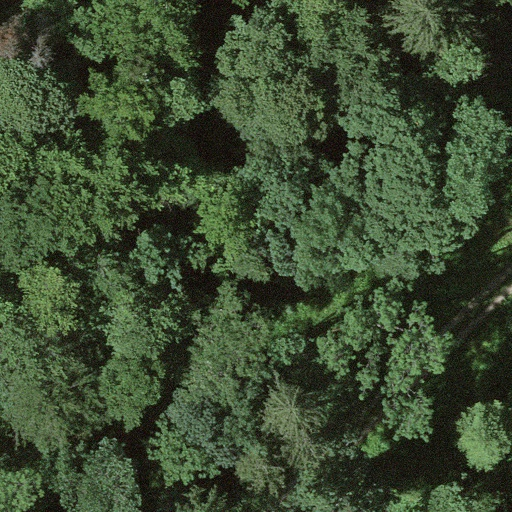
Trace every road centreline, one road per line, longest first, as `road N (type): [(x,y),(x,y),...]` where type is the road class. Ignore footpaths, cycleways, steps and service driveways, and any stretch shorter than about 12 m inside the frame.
road 1 (track): [(0,467),(422,265),(511,234)]
road 2 (track): [(279,511),(511,252)]
